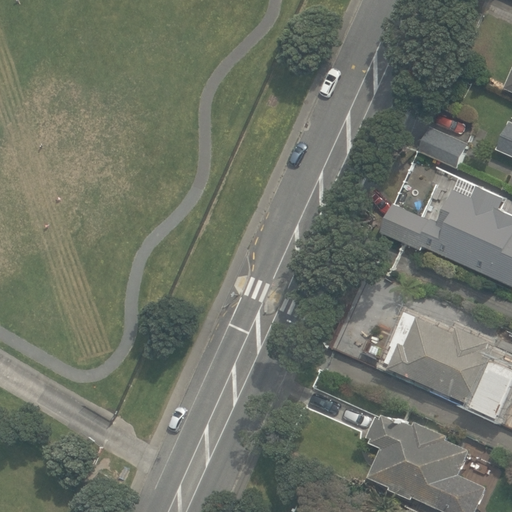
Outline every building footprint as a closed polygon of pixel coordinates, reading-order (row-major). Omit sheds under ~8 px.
[(423,151),(461,168),(472,144),(434,127),(423,151)] [(511,127),(501,151),(511,155),(511,127)] [(509,199),(481,187),(476,198),(458,190),(443,224),(400,205),(387,234),(425,251),(427,247),(511,284),(511,213),(504,210),(509,199)] [(367,294),(405,311),(415,290),(376,272),(367,294)] [(393,369),(506,419),(511,405),(511,366),(508,365),(511,357),(493,349),(496,342),(462,326),(459,333),(411,311),(396,346),(398,347),(391,363),(395,364),(393,369)] [(419,428),(389,415),(387,420),(383,418),(374,438),(378,440),(377,444),(387,449),(374,478),(396,488),(394,491),(418,501),(419,498),(449,511),(479,511),(490,488),(463,476),(474,451),(451,440),(453,437),(421,423),(419,428)]
